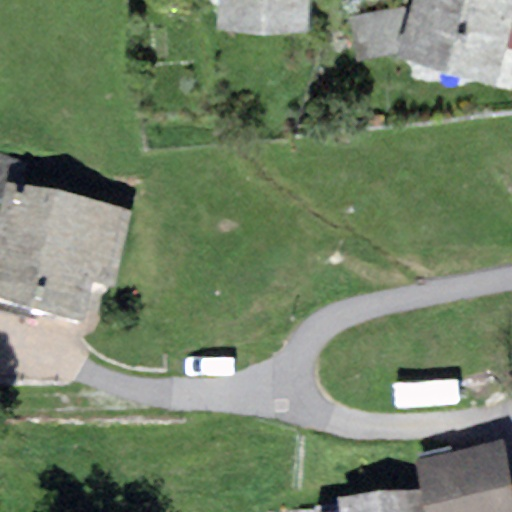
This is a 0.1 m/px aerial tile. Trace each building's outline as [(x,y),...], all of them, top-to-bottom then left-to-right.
[(307,35),(306,0),(218,0),(219,34),(307,35)] [(497,87),(511,21),(511,0),(411,0),(397,63),(497,87)] [(132,221),(3,198),(0,216),(0,323),(84,339),(91,300),(117,304),(132,221)] [(511,511),(511,493),(503,443),(414,459),(423,511),(511,511)] [(415,511),(412,492),(335,499),(336,511),(415,511)]
